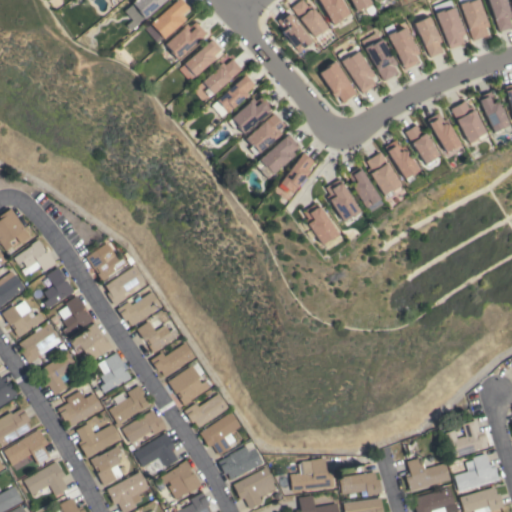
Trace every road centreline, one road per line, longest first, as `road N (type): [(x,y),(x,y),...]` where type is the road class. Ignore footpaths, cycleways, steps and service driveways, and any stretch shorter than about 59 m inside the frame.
road 1 (residential): [(0,201),(27,204),(59,241),(231,511)]
road 2 (residential): [(0,341),(101,511)]
road 3 (residential): [(511,56),(343,129)]
road 4 (residential): [(220,0),(327,122),(343,129)]
